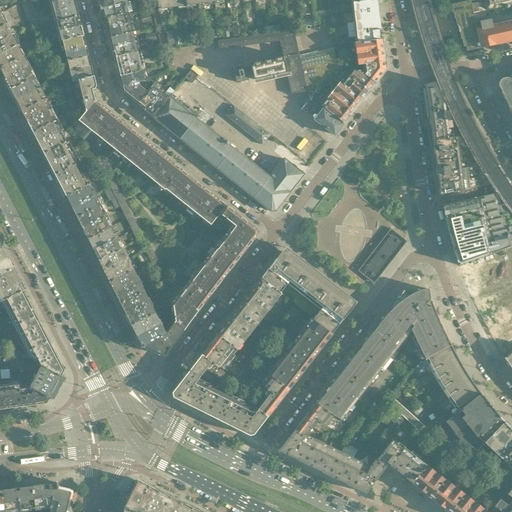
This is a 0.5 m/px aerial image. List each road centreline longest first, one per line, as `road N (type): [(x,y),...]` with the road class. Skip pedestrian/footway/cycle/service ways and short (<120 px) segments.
road 1 (secondary): [(147,401),(0,125)]
road 2 (residential): [(277,231),(118,105),(87,0)]
road 3 (residential): [(431,248),(403,269),(251,466)]
road 4 (residential): [(147,401),(277,231)]
road 5 (secondary): [(0,200),(93,383)]
road 6 (residential): [(277,231),(378,102),(406,94)]
road 7 (residential): [(511,399),(480,355),(431,248)]
road 8 (residential): [(431,248),(406,94)]
road 9 (secondary): [(142,452),(252,511)]
